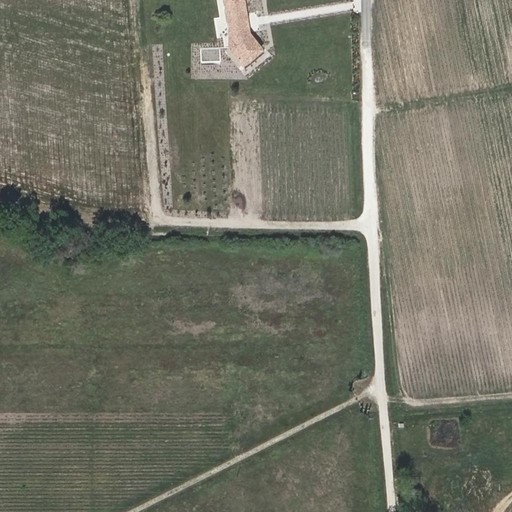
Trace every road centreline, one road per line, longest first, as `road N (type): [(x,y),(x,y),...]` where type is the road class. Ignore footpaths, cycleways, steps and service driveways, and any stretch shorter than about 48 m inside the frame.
road 1 (track): [(391,511),(363,0)]
road 2 (track): [(511,398),(380,409)]
